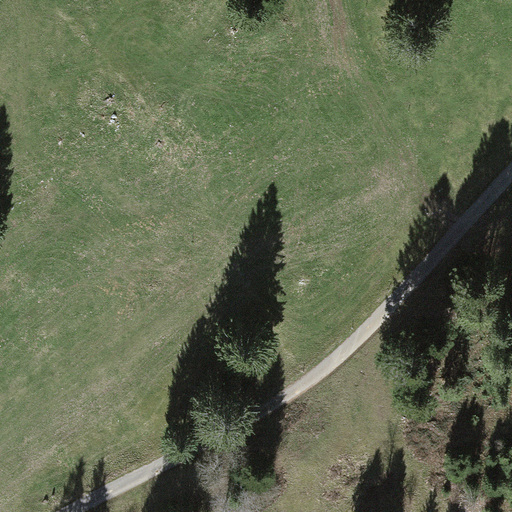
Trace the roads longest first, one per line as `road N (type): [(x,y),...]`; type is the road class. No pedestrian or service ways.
road 1 (track): [(400,307),(323,391),(228,453),(83,511)]
road 2 (track): [(400,307),(382,511)]
road 3 (track): [(511,179),(400,307)]
